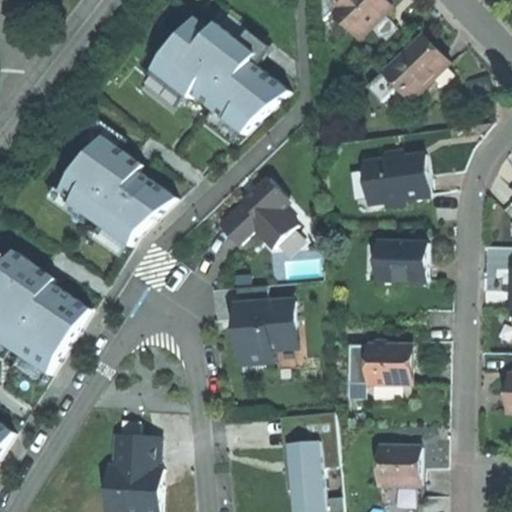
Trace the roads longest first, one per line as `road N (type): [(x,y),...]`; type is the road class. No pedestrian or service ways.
road 1 (residential): [(215,511),(199,388),(172,346),(153,338),(133,342),(113,362),(14,511)]
road 2 (residential): [(503,511),(472,476),(468,452),(476,212),(494,154),(511,133)]
road 3 (tertiary): [(0,140),(109,0)]
